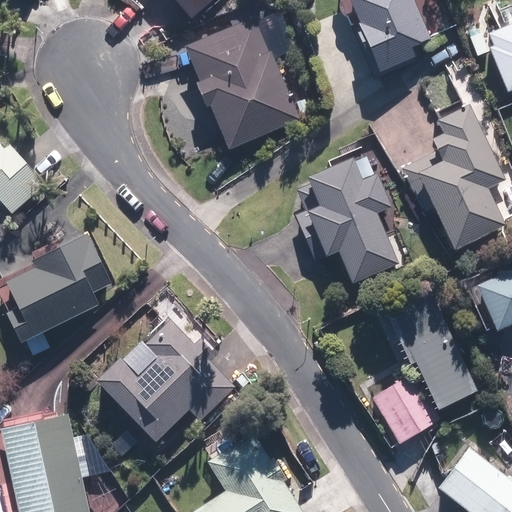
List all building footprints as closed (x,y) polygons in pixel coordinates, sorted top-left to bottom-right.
[(371,47),(381,72),(422,56),(417,45),(434,38),(418,0),(352,0),(363,26),(358,27),(366,49),(371,47)] [(256,14),(187,44),(197,66),(202,80),(196,83),(207,108),(214,105),(233,149),(302,120),(256,14)] [(490,47),(508,91),(511,89),(511,22),(489,33),(494,45),(490,47)] [(445,131),(430,138),(440,162),(420,171),(456,251),(508,228),(489,187),(506,180),(468,94),(435,109),(445,131)] [(0,209),(7,204),(15,214),(49,185),(31,165),(12,142),(6,147),(0,139),(0,209)] [(340,253),(352,284),(411,262),(397,227),(387,230),(380,211),(390,207),(379,178),(367,182),(358,157),(311,174),(322,203),(296,213),(305,237),(315,262),(340,253)] [(115,281),(90,232),(34,260),(38,268),(10,282),(22,305),(10,312),(25,343),(101,304),(95,291),(115,281)] [(487,272),(462,284),(489,338),(511,326),(511,266),(489,277),(487,272)] [(422,362),(439,410),(480,395),(443,296),(390,315),(409,367),(422,362)] [(201,422),(236,389),(220,371),(168,315),(98,380),(156,442),(190,410),(201,422)] [(409,376),(374,394),(400,444),(420,434),(435,426),(409,376)] [(71,413),(4,428),(22,511),(92,511),(84,473),(93,471),(85,434),(76,436),(71,413)] [(272,459),(256,432),(210,460),(228,489),(189,511),(304,511),(286,481),(288,479),(274,457),(272,459)] [(511,511),(511,476),(472,447),(440,491),(453,501),(468,511),(511,511)]
